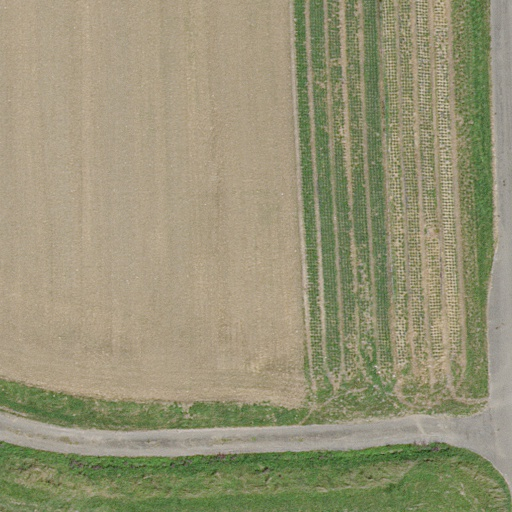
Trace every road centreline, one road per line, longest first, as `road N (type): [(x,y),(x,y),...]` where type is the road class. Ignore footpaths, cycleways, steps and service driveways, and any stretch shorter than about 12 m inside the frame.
road 1 (track): [(511,427),(100,444),(0,421)]
road 2 (track): [(511,231),(504,0)]
